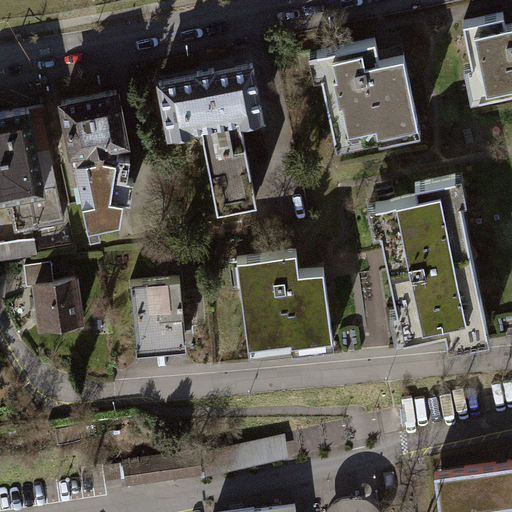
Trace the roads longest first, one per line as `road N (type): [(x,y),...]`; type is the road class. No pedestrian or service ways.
road 1 (residential): [(511,358),(80,391),(27,368),(0,314)]
road 2 (unclassified): [(401,444),(92,511)]
road 3 (residential): [(307,0),(0,58)]
